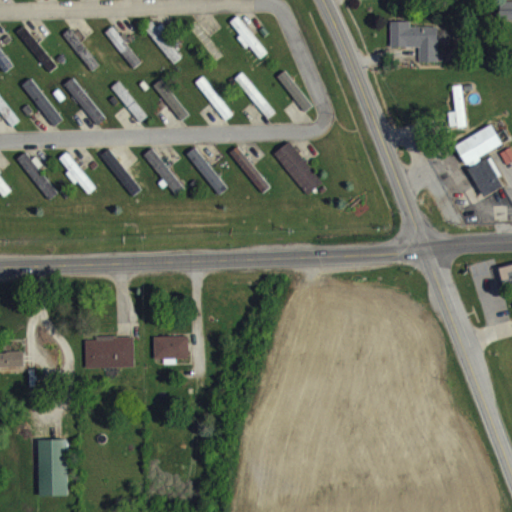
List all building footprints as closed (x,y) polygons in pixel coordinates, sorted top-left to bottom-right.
[(18,3),(15,0),(3,0),(11,9),(18,3)] [(60,0),(48,0),(55,8),(62,2),(60,0)] [(105,0),(89,0),(96,8),(105,0)] [(147,2),(145,0),(133,0),(139,8),(147,2)] [(511,12),(501,13),(501,32),(511,31),(511,12)] [(260,70),(268,63),(238,28),(230,35),(260,70)] [(224,66),(195,32),(187,38),(216,73),(224,66)] [(439,38),(411,39),(411,32),(391,33),(392,59),(420,58),(420,74),(440,73),(439,38)] [(157,39),(152,33),(145,39),(174,75),(181,69),(166,49),(170,45),(162,35),(157,39)] [(19,41),(48,84),(56,79),(27,36),(19,41)] [(134,80),(141,74),(113,37),(106,43),(134,80)] [(92,82),(100,76),(71,40),(63,46),(92,82)] [(0,76),(5,84),(14,77),(0,59),(0,76)] [(278,88),(301,116),(308,110),(285,82),(278,88)] [(236,90),(269,130),(276,124),(243,84),(236,90)] [(61,134),(34,88),(25,94),(52,139),(61,134)] [(227,131),(234,125),(203,88),(196,94),(227,131)] [(107,129),(73,89),(65,96),(99,136),(107,129)] [(190,127),(162,91),(154,97),(183,133),(190,127)] [(147,129),(120,93),(112,98),(140,134),(147,129)] [(454,97),(456,123),(449,124),(450,139),(467,137),(463,97),(454,97)] [(0,122),(13,138),(20,132),(0,107),(0,122)] [(457,155),(484,208),(505,197),(489,165),(504,157),(493,137),(457,155)] [(275,165),(309,207),(324,194),(290,153),(275,165)] [(122,175),(124,173),(111,158),(101,167),(135,208),(143,201),(122,175)] [(231,164),(260,201),(268,194),(238,158),(231,164)] [(185,199),(153,159),(144,166),(176,206),(185,199)] [(187,166),(221,207),(229,199),(195,159),(187,166)] [(39,179),(40,178),(28,162),(18,169),(49,211),(58,205),(39,179)] [(60,169),(71,182),(69,184),(87,206),(96,199),(68,163),(60,169)] [(0,204),(3,209),(11,203),(0,186),(0,204)] [(511,296),(511,275),(498,279),(502,298),(511,296)] [(189,347),(154,348),(155,370),(189,369),(189,347)] [(135,349),(86,351),(87,379),(136,378),(135,349)] [(0,379),(24,379),(24,363),(0,363),(0,379)] [(68,450),(39,451),(40,508),(69,507),(68,450)]
